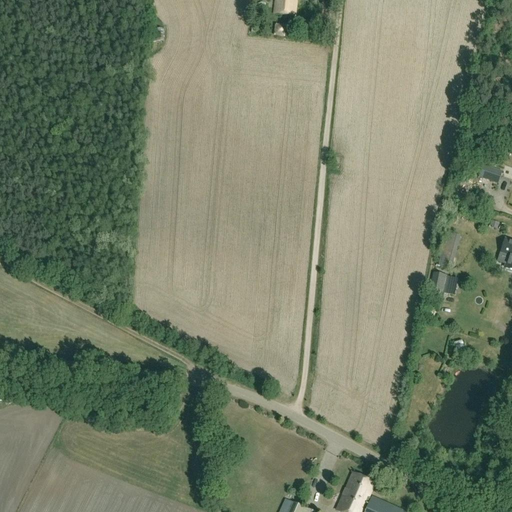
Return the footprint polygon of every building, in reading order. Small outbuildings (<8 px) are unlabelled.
[(275,0),(274,15),(295,17),(296,0),(275,0)] [(479,177),(498,184),(502,173),(483,166),(479,177)] [(437,266),(451,270),(460,238),(445,234),(437,266)] [(511,242),(505,240),(501,254),(508,256),(505,268),(511,270),(511,242)] [(457,280),(452,279),(447,278),(447,277),(434,274),(430,292),(454,297),(457,280)] [(367,508),(371,500),(368,498),(375,484),(353,474),(337,511),(339,511),(362,511),(365,506),(367,508)] [(403,511),(372,498),(371,500),(367,508),(365,511),(403,511)] [(309,511),(286,501),(280,511),(309,511)]
